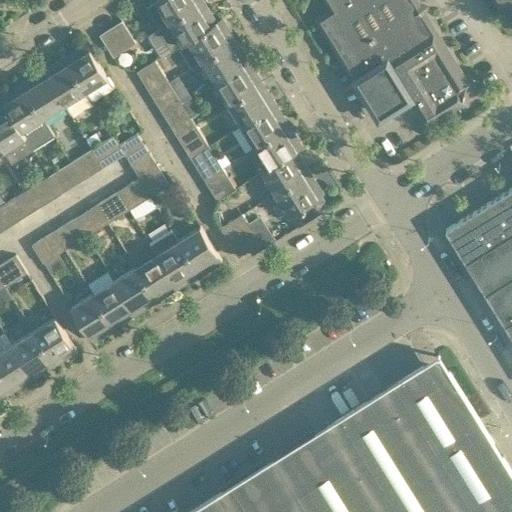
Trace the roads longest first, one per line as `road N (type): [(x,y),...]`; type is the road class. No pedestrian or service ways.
road 1 (residential): [(0,436),(390,199)]
road 2 (unclassified): [(91,511),(443,290)]
road 3 (residential): [(390,199),(260,0)]
road 4 (residential): [(390,199),(511,125)]
road 5 (unclassified): [(511,399),(443,290)]
